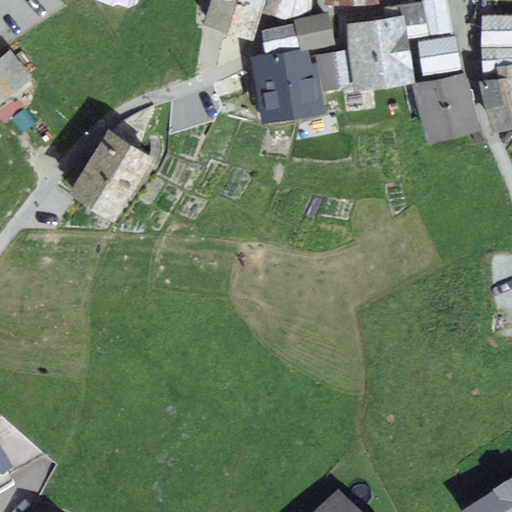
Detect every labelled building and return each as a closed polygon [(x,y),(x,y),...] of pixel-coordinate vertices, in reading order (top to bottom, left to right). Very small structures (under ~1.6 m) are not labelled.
[(106,0),(135,11),(139,0),(106,0)] [(208,0),(199,24),(253,40),(261,18),(311,12),(312,1),(307,0),(208,0)] [(353,85),(353,91),(413,83),(418,82),(411,41),(418,40),(429,39),(429,33),(451,33),(446,0),(397,8),(399,30),(373,33),(371,25),(346,28),(348,50),(353,85)] [(326,14),(293,20),(299,50),(332,44),(326,14)] [(496,72),(511,68),(511,17),(496,17),(481,17),(481,74),(496,72)] [(289,26),(264,30),(267,51),(292,46),(289,26)] [(418,40),(422,75),(459,70),(454,36),(429,39),(418,40)] [(348,50),(315,55),(321,90),(353,85),(348,50)] [(0,99),(28,79),(8,51),(0,56),(0,99)] [(325,116),(313,51),(252,62),(264,128),(325,116)] [(478,76),(491,132),(511,127),(511,68),(496,72),(478,76)] [(477,130),(463,75),(418,82),(413,83),(427,141),(477,130)] [(152,157),(107,128),(64,191),(82,201),(113,219),(152,157)] [(511,511),(511,488),(474,511),(511,511)] [(351,511),(334,493),(312,511),(351,511)]
